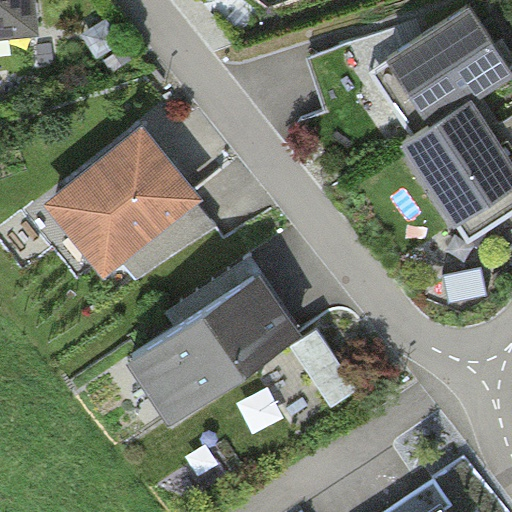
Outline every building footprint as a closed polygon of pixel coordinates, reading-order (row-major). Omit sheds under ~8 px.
[(42,0),(0,0),(0,37),(45,35),(42,0)] [(472,7),(389,57),(428,121),(511,71),(472,7)] [(511,170),(468,104),(402,148),(453,224),(511,185),(511,170)] [(130,124),(50,193),(114,267),(194,197),(130,124)] [(243,275),(119,361),(158,416),(282,331),(243,275)] [(459,511),(440,485),(402,511),(459,511)]
